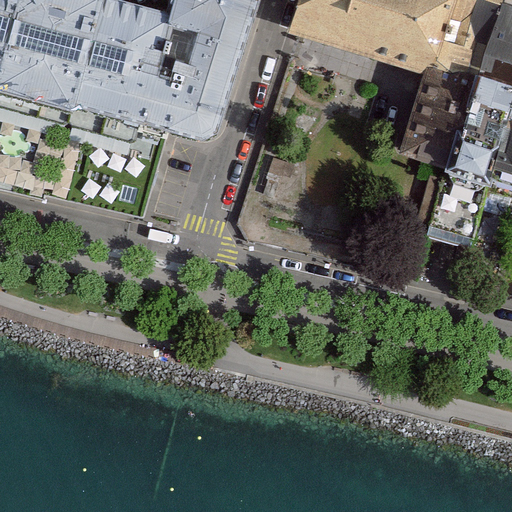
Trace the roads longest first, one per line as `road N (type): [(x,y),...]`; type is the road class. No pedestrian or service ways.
road 1 (residential): [(511,330),(406,295),(193,248)]
road 2 (residential): [(279,0),(193,248)]
road 3 (residential): [(193,248),(0,206)]
